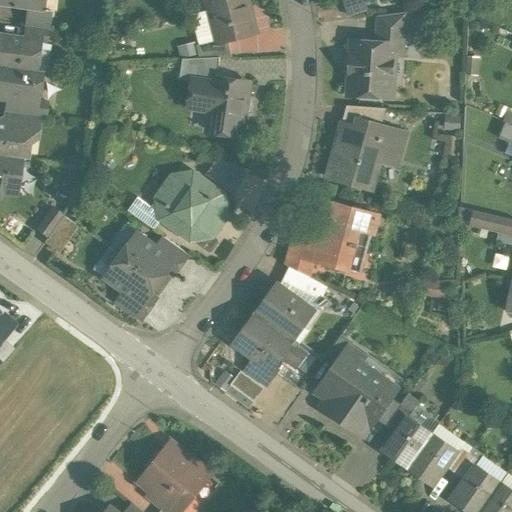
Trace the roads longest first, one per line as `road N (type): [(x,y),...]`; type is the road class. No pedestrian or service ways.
road 1 (residential): [(296,0),(303,47),(292,155),(266,232),(161,371)]
road 2 (unclassified): [(161,371),(353,511)]
road 3 (unclassified): [(0,255),(161,371)]
road 4 (residential): [(161,371),(46,511)]
